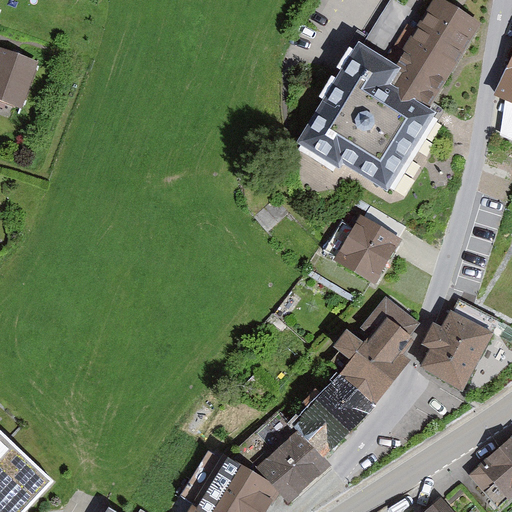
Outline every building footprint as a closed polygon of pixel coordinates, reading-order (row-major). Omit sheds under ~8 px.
[(480,24),(435,0),(430,0),(392,63),(351,43),(293,143),(384,194),(480,24)] [(38,65),(0,50),(0,104),(22,112),(38,65)] [(511,54),(490,97),(511,106),(511,54)] [(401,238),(357,214),(326,260),(370,285),(401,238)] [(494,334),(451,312),(423,367),(463,390),(494,334)] [(417,345),(384,320),(362,344),(349,333),(332,349),(346,364),(330,381),(367,411),(417,345)] [(296,423),(334,458),(371,415),(330,381),(296,423)] [(511,494),(511,428),(469,467),(502,503),(511,494)] [(331,465),(297,429),(258,466),(291,502),(331,465)] [(0,511),(20,511),(51,480),(0,432),(0,511)] [(199,496),(229,450),(214,440),(185,487),(199,496)] [(269,511),(281,494),(273,486),(230,461),(202,511),(269,511)] [(446,511),(436,501),(422,511),(446,511)]
